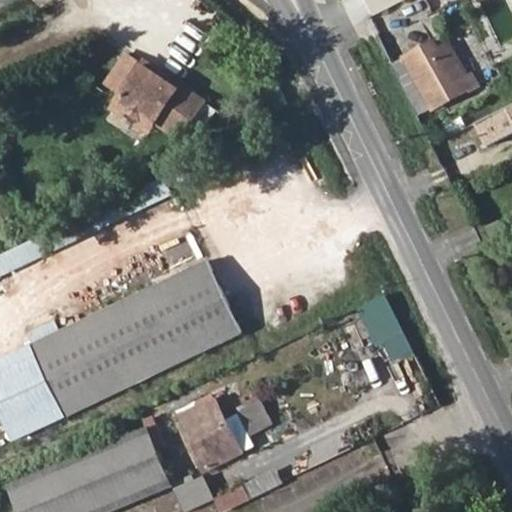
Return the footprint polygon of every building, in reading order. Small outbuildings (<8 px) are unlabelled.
[(430,0),(435,11),(462,0),(430,0)] [(41,18),(14,33),(19,42),(46,28),(41,18)] [(471,76),(465,78),(447,47),(440,50),(433,41),(403,59),(433,112),(470,91),(472,94),(479,90),(477,87),(471,76)] [(123,99),(142,71),(128,62),(109,88),(123,99)] [(177,93),(180,87),(146,64),(142,71),(177,93)] [(203,102),(180,87),(177,93),(142,71),(123,99),(117,108),(152,131),(155,125),(179,139),(203,102)] [(148,137),(152,131),(117,108),(113,114),(148,137)] [(511,108),(479,126),(491,149),(511,137),(511,108)] [(85,231),(175,199),(168,180),(78,212),(85,231)] [(41,235),(0,254),(0,276),(49,252),(41,235)] [(243,336),(210,264),(35,347),(68,418),(243,336)] [(386,294),(361,307),(391,364),(417,350),(386,294)] [(214,406),(178,423),(204,477),(254,453),(238,420),(224,427),(214,406)] [(150,430),(11,489),(21,511),(111,511),(173,486),(150,430)] [(221,511),(224,511),(249,502),(242,488),(216,500),(221,511)]
